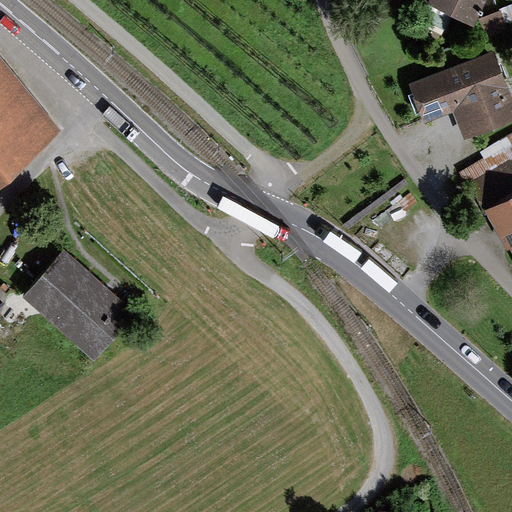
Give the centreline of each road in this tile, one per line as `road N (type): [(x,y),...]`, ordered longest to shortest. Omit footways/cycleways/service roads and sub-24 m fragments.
road 1 (primary): [(0,3),(180,166),(325,240),(511,399)]
road 2 (track): [(345,511),(362,501),(381,467),(383,431),(321,320),(189,215),(0,41)]
road 3 (residential): [(319,0),(413,163),(511,287)]
road 4 (track): [(78,0),(257,154),(276,184),(278,218)]
road 5 (track): [(276,184),(350,138),(371,100)]
